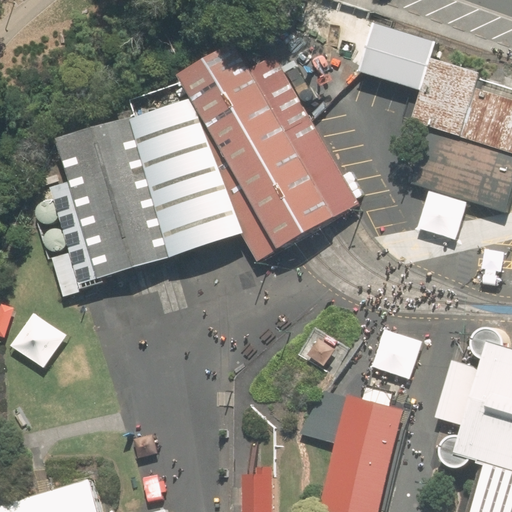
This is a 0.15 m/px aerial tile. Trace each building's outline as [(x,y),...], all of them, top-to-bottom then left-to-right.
[(432,124),(414,183),(511,211),(511,207),(511,97),(480,88),(484,72),(437,58),(443,42),(378,21),(362,73),(423,90),(415,119),(432,124)] [(238,213),(267,261),(294,245),(326,226),(348,213),(363,204),(317,119),(281,54),(258,66),(246,46),(187,76),(215,122),(201,129),(213,153),(205,159),(238,213)] [(189,117),(129,135),(161,239),(221,220),(189,117)] [(46,151),(84,292),(163,271),(155,241),(125,130),(46,151)] [(511,511),(511,344),(493,339),(462,452),(487,458),(471,511),(511,511)] [(342,440),(324,510),(333,511),(385,511),(413,408),(334,387),(303,432),(342,440)] [(287,511),(288,461),(251,460),(250,511),(287,511)]
